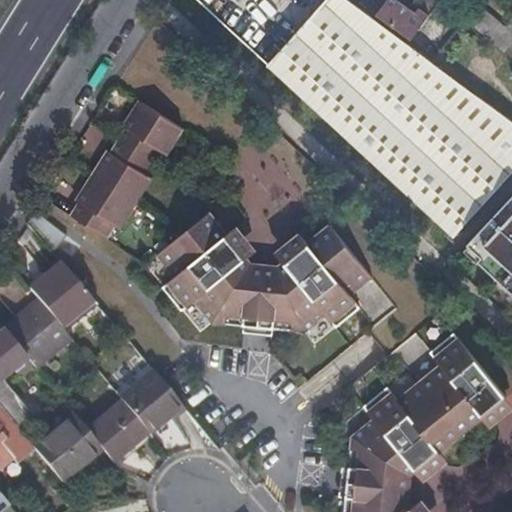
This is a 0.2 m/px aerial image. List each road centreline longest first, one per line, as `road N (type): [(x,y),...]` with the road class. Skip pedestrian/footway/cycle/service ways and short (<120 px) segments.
road 1 (secondary): [(0,190),(119,0)]
road 2 (residential): [(213,387),(267,400),(290,429),(281,511)]
